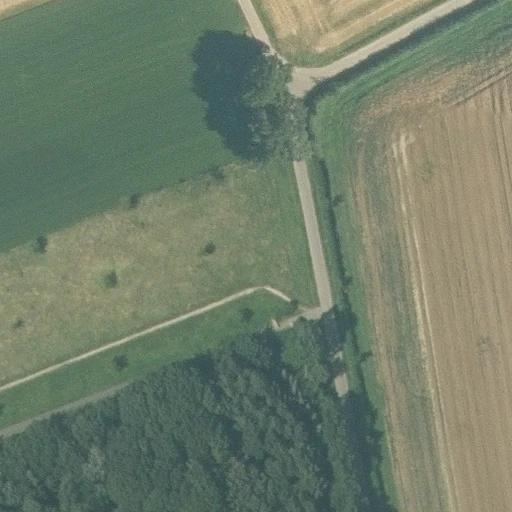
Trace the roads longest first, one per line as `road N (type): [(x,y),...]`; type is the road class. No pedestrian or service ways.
road 1 (track): [(0,435),(328,310)]
road 2 (unknown): [(0,389),(257,289),(277,293),(306,318)]
road 3 (track): [(328,310),(285,94)]
road 4 (track): [(365,511),(328,310)]
road 5 (track): [(285,94),(466,0)]
